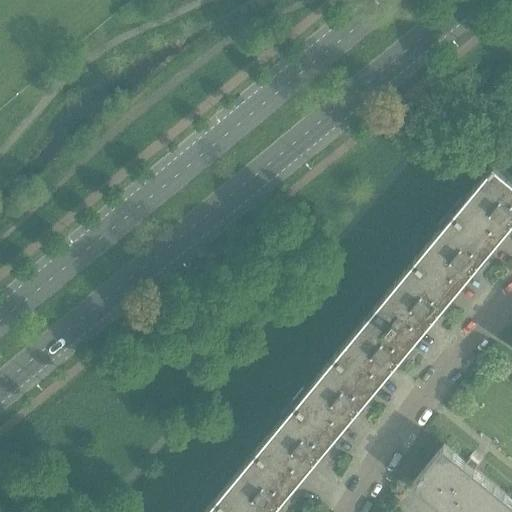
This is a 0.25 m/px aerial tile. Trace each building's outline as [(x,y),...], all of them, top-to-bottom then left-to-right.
[(511,176),(494,162),(455,209),(495,242),(511,221),(511,176)] [(480,259),(495,242),(455,209),(416,256),(455,289),(474,267),(479,271),(485,263),(480,259)] [(441,307),(455,289),(416,256),(376,304),(416,337),(435,314),(439,318),(445,311),(441,307)] [(401,354),(416,337),(376,304),(337,351),(376,384),(395,361),(400,365),(406,358),(401,354)] [(362,402),(376,384),(337,351),(297,399),(336,432),(356,409),(361,413),(364,409),(367,405),(362,402)] [(322,449),(336,432),(297,399),(257,447),(297,480),(316,457),(321,461),(327,453),(322,449)] [(477,511),(497,488),(475,470),(474,469),(477,465),(469,459),(467,463),(444,444),(412,483),(414,484),(417,479),(457,511),(477,511)] [(283,497),(297,480),(257,447),(218,494),(239,511),(270,511),(277,504),(282,508),(288,501),(283,497)] [(511,511),(511,499),(497,488),(477,511),(511,511)] [(239,511),(218,494),(203,511),(239,511)]
